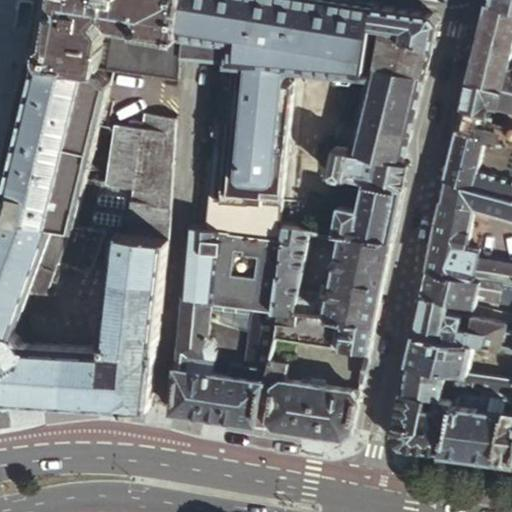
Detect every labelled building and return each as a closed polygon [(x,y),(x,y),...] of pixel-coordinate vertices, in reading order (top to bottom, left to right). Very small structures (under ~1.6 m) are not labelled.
[(43,38),(39,56),(103,66),(141,72),(158,75),(159,63),(181,65),(181,54),(184,0),(49,0),(48,5),(43,38)] [(364,0),(184,0),(181,54),(194,56),(206,57),(223,60),(209,226),(284,238),(286,224),(282,223),(293,95),(286,94),(286,83),(288,68),(363,78),(366,58),(368,47),(369,42),(370,36),(376,2),(364,0)] [(511,3),(497,0),(491,0),(491,2),(487,1),(471,75),(511,84),(511,3)] [(439,19),(433,11),(376,2),(370,36),(432,45),(433,45),(439,19)] [(377,61),(424,73),(432,45),(370,36),(369,42),(368,47),(379,50),(377,61)] [(19,145),(4,211),(70,225),(73,225),(82,178),(103,66),(39,56),(24,122),(19,145)] [(375,61),(366,58),(363,78),(371,79),(375,61)] [(420,90),(424,73),(377,61),(375,61),(371,79),(420,90)] [(180,79),(181,65),(159,63),(158,75),(180,79)] [(511,84),(471,75),(466,103),(494,110),(511,112),(511,84)] [(366,100),(416,112),(420,90),(371,79),(366,100)] [(286,83),(286,94),(293,95),(294,84),(286,83)] [(411,131),(416,112),(366,100),(361,119),(411,131)] [(466,103),(462,127),(511,141),(511,123),(506,121),(493,118),(494,110),(466,103)] [(130,232),(170,237),(178,115),(144,113),(143,122),(128,120),(127,127),(113,125),(102,182),(133,187),(130,232)] [(355,148),(405,158),(411,131),(361,119),(355,148)] [(458,126),(446,177),(511,197),(511,172),(481,162),(483,155),(511,163),(511,141),(462,127),(458,126)] [(347,173),(367,176),(404,184),(410,159),(405,158),(355,148),(338,145),(332,170),(347,173)] [(511,172),(511,163),(483,155),(481,162),(511,172)] [(360,206),(367,176),(347,173),(340,202),(360,206)] [(404,184),(367,176),(360,206),(340,202),(333,231),(337,231),(337,230),(343,230),(394,236),(404,184)] [(431,266),(505,281),(511,282),(511,263),(479,257),(481,249),(468,246),(475,208),(511,219),(511,197),(446,177),(429,266),(431,266)] [(102,182),(82,178),(73,225),(89,227),(110,230),(122,231),(130,232),(133,187),(102,182)] [(70,225),(4,211),(2,211),(0,216),(0,395),(6,396),(77,401),(115,403),(116,404),(151,406),(157,349),(156,349),(170,237),(130,232),(122,231),(108,348),(26,342),(25,338),(23,335),(19,333),(35,291),(44,294),(47,294),(50,292),(52,290),(54,283),(60,284),(65,267),(88,272),(93,270),(96,268),(110,230),(89,227),(73,225),(70,225)] [(209,226),(191,224),(186,270),(184,295),(213,298),(213,296),(254,301),(254,302),(274,304),(284,238),(209,226)] [(284,238),(274,304),(282,305),(352,317),(376,321),(384,282),(394,236),(343,230),(330,294),(298,289),(308,227),(286,224),(284,238)] [(488,293),(501,296),(505,281),(431,266),(425,289),(462,298),(477,301),(479,289),(489,291),(488,293)] [(511,282),(505,281),(501,296),(511,299),(511,282)] [(213,298),(184,295),(173,409),(215,415),(257,421),(258,421),(272,359),(278,333),(278,331),(282,305),(274,304),(254,302),(251,328),(247,362),(232,361),(230,373),(214,371),(217,348),(216,347),(216,346),(215,341),(214,337),(211,334),(210,332),(212,307),(213,298)] [(254,301),(213,296),(213,298),(212,307),(222,308),(243,311),(243,325),(251,328),(254,302),(254,301)] [(421,301),(414,332),(468,342),(471,326),(460,324),(463,311),(421,301)] [(278,333),(369,348),(370,348),(371,341),(348,337),(352,317),(282,305),(278,331),(278,333)] [(243,311),(222,308),(221,318),(243,325),(243,311)] [(460,324),(471,326),(474,313),(463,311),(460,324)] [(468,342),(474,343),(501,347),(507,321),(474,313),(471,326),(468,342)] [(371,341),(376,321),(352,317),(348,337),(371,341)] [(408,361),(442,366),(460,370),(467,371),(474,343),(468,342),(414,332),(408,361)] [(289,363),(272,359),(258,421),(277,424),(291,426),(330,433),(331,431),(345,434),(352,428),(361,390),(286,378),(289,363)] [(405,377),(404,390),(436,396),(442,366),(408,361),(405,377)] [(467,371),(460,370),(456,383),(472,386),(476,372),(467,371)] [(478,406),(467,454),(494,458),(505,410),(507,400),(500,398),(501,391),(509,393),(511,379),(496,376),(492,397),(480,395),(478,406)] [(507,400),(505,410),(511,410),(511,379),(509,393),(501,391),(500,398),(507,400)] [(416,446),(441,450),(452,398),(436,396),(404,390),(401,390),(392,433),(400,444),(416,446)] [(452,398),(441,450),(467,454),(478,406),(472,405),(474,396),(471,393),(455,390),(452,398)] [(511,410),(505,410),(494,458),(511,460),(511,410)]
